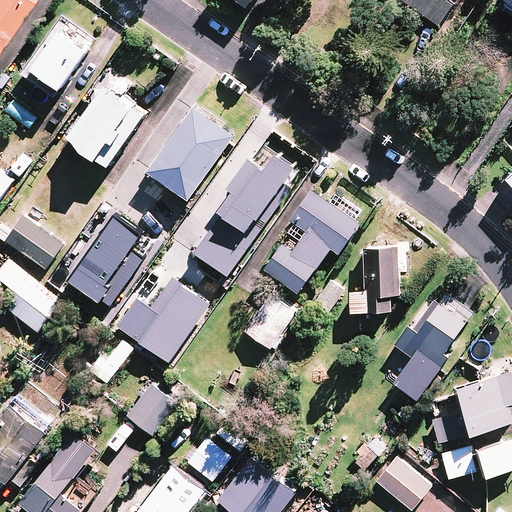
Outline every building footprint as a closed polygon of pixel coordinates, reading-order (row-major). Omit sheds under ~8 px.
[(0,0),(0,43),(30,0),(0,0)] [(455,1),(452,0),(404,0),(440,23),(455,1)] [(96,37),(66,17),(28,72),(58,93),(96,37)] [(131,83),(113,71),(71,133),(112,161),(148,109),(125,93),(131,83)] [(234,133),(195,106),(151,170),(191,197),(234,133)] [(226,212),(198,250),(231,274),(294,186),(287,182),(299,165),(280,152),(268,167),(252,156),(231,186),(236,190),(222,210),(226,212)] [(0,200),(15,179),(0,168),(0,200)] [(361,221),(316,189),(295,218),(309,228),(295,247),(285,240),(267,264),(301,289),(333,245),(340,250),(361,221)] [(147,230),(120,211),(74,277),(113,304),(147,256),(135,248),(147,230)] [(66,242),(25,212),(7,236),(48,267),(66,242)] [(402,290),(400,243),(365,245),(367,288),(352,288),(353,308),(394,307),(393,291),(402,290)] [(64,300),(17,260),(0,280),(0,297),(39,330),(64,300)] [(157,301),(142,291),(120,324),(173,359),(212,299),(175,275),(157,301)] [(300,311),(273,292),(247,328),(274,347),(300,311)] [(470,317),(443,297),(433,312),(423,305),(397,340),(437,370),(452,350),(448,346),(470,317)] [(136,346),(125,338),(108,359),(99,352),(88,365),(108,381),(136,346)] [(65,353),(53,345),(36,369),(47,377),(65,353)] [(511,403),(511,387),(505,362),(473,371),(476,381),(457,386),(469,433),(511,422),(507,405),(511,403)] [(181,402),(154,380),(129,412),(156,433),(181,402)] [(58,416),(22,389),(0,417),(0,467),(22,485),(43,457),(33,449),(58,416)] [(461,434),(455,412),(435,417),(440,440),(461,434)] [(408,427),(390,414),(382,424),(400,437),(408,427)] [(101,443),(78,425),(23,497),(42,511),(79,511),(101,485),(81,470),(101,443)] [(236,456),(209,435),(190,459),(217,481),(236,456)] [(366,468),(387,445),(378,437),(372,443),(367,439),(359,448),(365,454),(358,461),(366,468)] [(511,467),(511,449),(509,438),(478,447),(486,475),(511,467)] [(477,469),(471,444),(444,450),(450,475),(477,469)] [(433,483),(398,455),(379,479),(414,507),(433,483)] [(188,511),(195,504),(161,479),(137,511),(188,511)]
